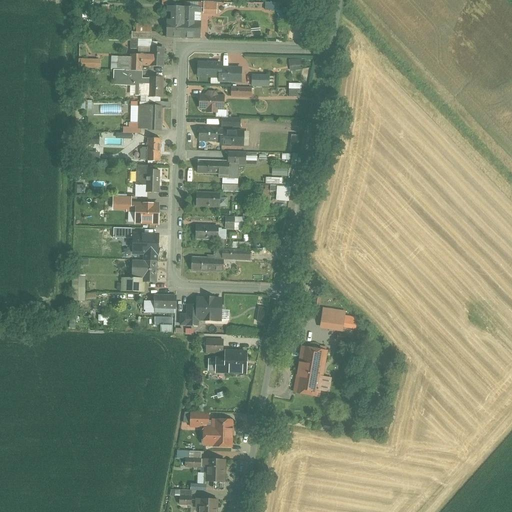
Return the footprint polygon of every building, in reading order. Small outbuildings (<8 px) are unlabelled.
[(216,14),(217,3),(204,2),(204,13),(216,14)] [(184,8),(168,7),(167,12),(177,12),(176,21),(167,21),(167,37),(183,37),(184,8)] [(201,8),(184,8),(183,37),(200,38),(200,22),(191,22),(191,12),(201,13),(201,8)] [(132,26),(131,40),(154,40),(154,26),(132,26)] [(151,56),(131,55),(131,57),(130,65),(142,66),(163,66),(163,48),(151,48),(151,56)] [(130,65),(131,57),(110,57),(109,70),(120,71),(130,71),(130,65)] [(221,64),(199,63),(199,76),(221,76),(220,80),(240,81),(240,69),(221,68),(221,64)] [(142,78),(142,66),(130,65),(130,71),(120,71),(119,79),(125,84),(133,84),(134,78),(142,78)] [(253,73),(253,86),(271,86),(271,73),(253,73)] [(142,78),(134,78),(133,84),(133,96),(149,97),(150,78),(142,78)] [(162,79),(150,78),(149,97),(162,97),(162,79)] [(250,98),(250,86),(228,86),(228,98),(250,98)] [(289,87),(289,97),(301,97),(301,87),(289,87)] [(223,111),(223,97),(199,96),(199,111),(223,111)] [(161,130),(162,107),(140,107),(139,118),(135,118),(135,123),(141,123),(141,128),(148,128),(148,130),(161,130)] [(240,119),(222,119),(222,127),(240,128),(240,119)] [(222,129),(200,129),(199,141),(222,142),(222,131),(222,129)] [(243,132),(222,131),(222,142),(222,145),(243,146),(243,132)] [(140,134),(131,134),(130,147),(140,147),(140,134)] [(160,139),(148,139),(148,148),(148,160),(147,161),(160,162),(160,139)] [(228,153),(228,163),(243,163),(245,163),(245,154),(228,153)] [(224,162),(199,161),(198,174),(218,174),(218,178),(228,178),(228,167),(224,166),(224,162)] [(228,167),(228,178),(242,179),(243,163),(228,163),(224,162),(224,166),(228,167)] [(147,192),(159,192),(160,171),(148,171),(147,171),(147,173),(137,173),(136,185),(147,186),(147,192)] [(248,192),(248,180),(222,180),(221,192),(248,192)] [(276,187),(276,201),(288,201),(289,187),(276,187)] [(218,206),(218,193),(196,193),(196,206),(218,206)] [(129,211),(137,211),(137,205),(131,205),(131,197),(114,197),(114,209),(128,209),(128,210),(129,211)] [(158,223),(158,205),(137,205),(137,211),(136,223),(158,223)] [(218,227),(196,227),(196,238),(217,239),(218,227)] [(119,243),(129,243),(129,230),(120,230),(119,243)] [(137,240),(137,230),(129,230),(129,243),(136,243),(137,243),(137,240)] [(137,240),(150,240),(150,231),(137,230),(137,240)] [(145,250),(144,261),(157,262),(157,240),(150,240),(137,240),(137,243),(136,243),(136,249),(145,250)] [(249,251),(222,250),(222,259),(249,260),(249,251)] [(215,260),(192,260),(192,271),(223,271),(223,261),(214,261),(215,260)] [(156,282),(157,262),(144,261),(134,261),(133,277),(130,277),(130,290),(143,290),(144,281),(156,282)] [(73,276),(73,299),(88,298),(88,276),(73,276)] [(176,309),(176,296),(154,296),(154,308),(176,309)] [(197,320),(221,320),(221,299),(213,299),(213,298),(205,298),(205,299),(197,299),(197,306),(197,320)] [(197,320),(197,306),(187,305),(187,315),(181,315),(181,325),(197,325),(197,320)] [(324,309),(321,326),(342,329),(345,313),(324,309)] [(223,340),(206,340),(206,353),(223,353),(223,340)] [(325,352),(302,347),(294,392),(317,397),(325,352)] [(217,359),(217,372),(245,373),(246,353),(226,352),(226,360),(217,359)] [(191,427),(206,428),(206,421),(208,421),(209,413),(191,412),(191,427)] [(232,429),(232,421),(213,420),(213,421),(212,434),(206,434),(206,445),(214,445),(214,446),(232,447),(232,436),(233,435),(233,430),(232,429)] [(189,459),(185,459),(185,467),(201,467),(201,459),(189,459)] [(224,483),(225,460),(204,459),(204,468),(207,468),(206,482),(224,483)] [(192,491),(179,490),(179,505),(191,505),(192,491)] [(198,511),(216,511),(217,500),(197,499),(196,508),(199,508),(198,511)]
